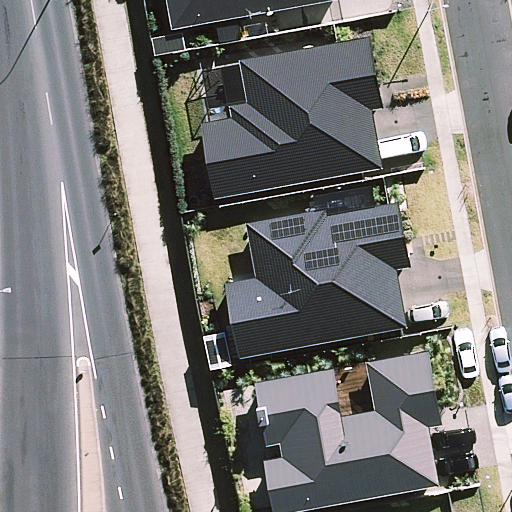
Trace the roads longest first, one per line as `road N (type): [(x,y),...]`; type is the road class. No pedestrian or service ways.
road 1 (secondary): [(72,248),(125,511)]
road 2 (secondary): [(50,511),(72,248)]
road 3 (secondary): [(72,248),(33,0)]
road 4 (residential): [(467,0),(511,228)]
